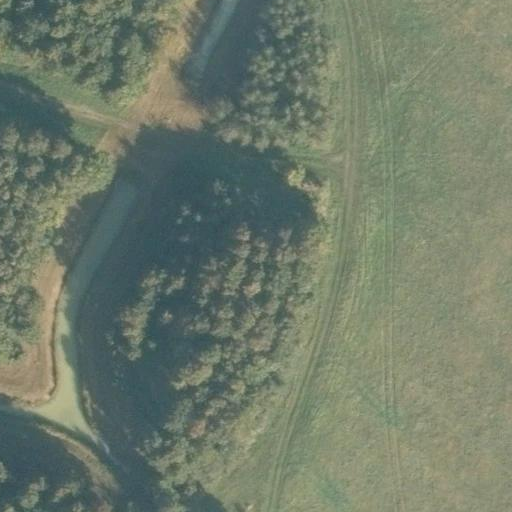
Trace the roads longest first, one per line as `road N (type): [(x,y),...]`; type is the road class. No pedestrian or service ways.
road 1 (unknown): [(215,511),(293,441),(351,211),(346,158)]
road 2 (unknown): [(0,82),(186,148),(266,160),(346,158)]
road 3 (unknown): [(346,158),(330,0)]
